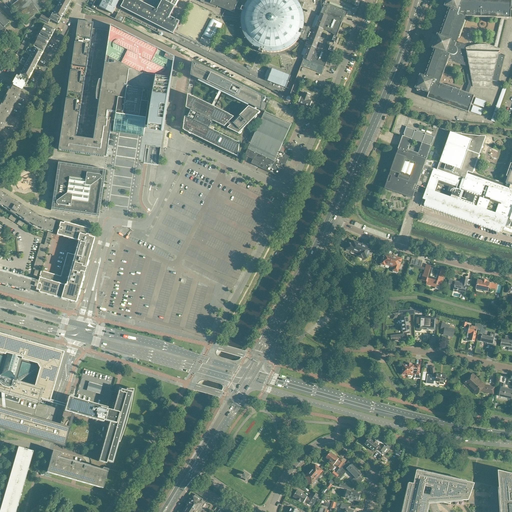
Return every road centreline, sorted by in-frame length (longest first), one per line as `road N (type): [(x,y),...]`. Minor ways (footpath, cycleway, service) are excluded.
road 1 (unclassified): [(82,325),(110,222),(150,221),(188,143),(288,192)]
road 2 (secondary): [(249,384),(402,427),(511,444)]
road 3 (secondary): [(511,433),(404,415),(255,374)]
road 4 (secondary): [(331,218),(420,0)]
road 5 (residential): [(288,192),(368,0)]
road 6 (residential): [(369,511),(373,470),(337,440),(299,459),(270,511)]
road 7 (residential): [(511,275),(400,247),(331,218)]
road 8 (tertiary): [(247,371),(82,325)]
road 9 (unclassified): [(0,150),(80,0)]
road 10 (tertiary): [(78,337),(241,382)]
road 11 (secondary): [(241,382),(162,511)]
road 12 (residential): [(379,350),(511,369)]
